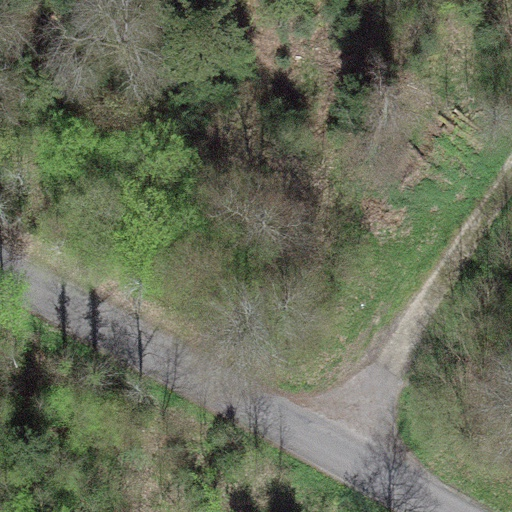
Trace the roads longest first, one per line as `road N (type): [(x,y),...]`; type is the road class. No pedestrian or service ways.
road 1 (residential): [(0,258),(464,511)]
road 2 (track): [(511,174),(331,435)]
